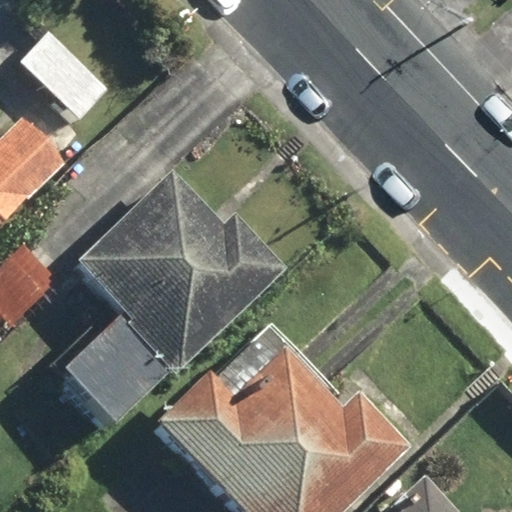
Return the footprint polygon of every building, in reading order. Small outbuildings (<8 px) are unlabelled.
[(51,33),(16,65),(71,123),(105,91),(51,33)] [(0,220),(61,166),(17,117),(0,132),(0,220)] [(277,267),(229,214),(218,225),(165,167),(65,260),(113,312),(49,371),(103,429),(277,267)] [(14,314),(66,266),(37,234),(0,267),(0,337),(19,320),(14,314)] [(233,389),(210,363),(144,422),(224,511),(346,511),(413,452),(359,393),(343,408),(284,342),(233,389)] [(463,511),(426,471),(381,511),(463,511)]
